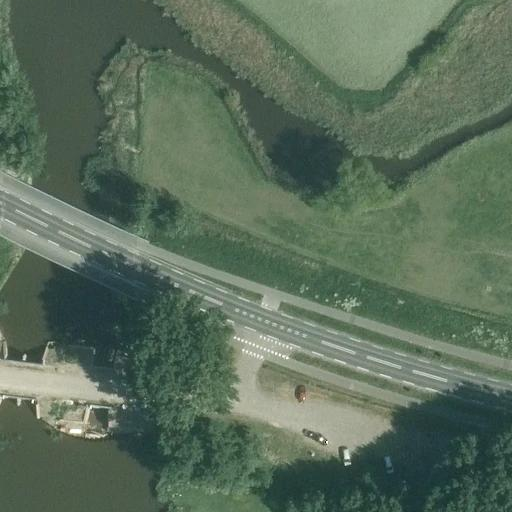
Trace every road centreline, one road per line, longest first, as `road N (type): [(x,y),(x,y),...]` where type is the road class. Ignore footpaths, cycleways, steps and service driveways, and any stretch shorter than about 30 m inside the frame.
road 1 (unclassified): [(0,376),(154,397),(230,398),(266,323)]
road 2 (secondary): [(266,323),(0,204)]
road 3 (secondary): [(511,403),(266,323)]
road 4 (track): [(230,398),(275,452),(265,485),(282,511)]
